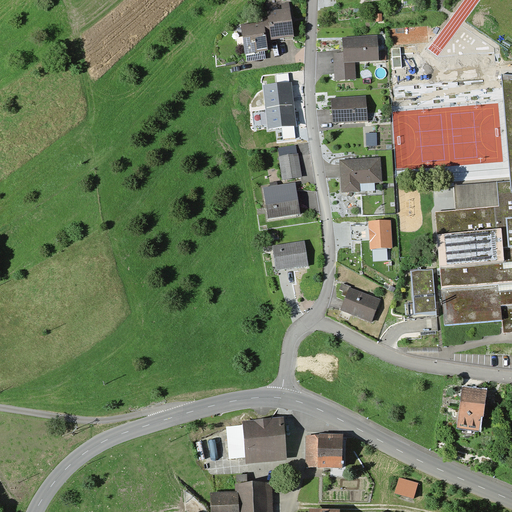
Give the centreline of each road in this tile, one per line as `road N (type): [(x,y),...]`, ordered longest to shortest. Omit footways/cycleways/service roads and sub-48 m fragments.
road 1 (residential): [(311,318),(330,261),(310,115),(312,0)]
road 2 (tertiary): [(33,511),(61,474),(109,441),(238,399),(279,398)]
road 3 (tertiary): [(279,398),(314,406),(511,500)]
road 4 (residential): [(511,378),(393,357),(311,318)]
road 5 (track): [(418,511),(287,507)]
